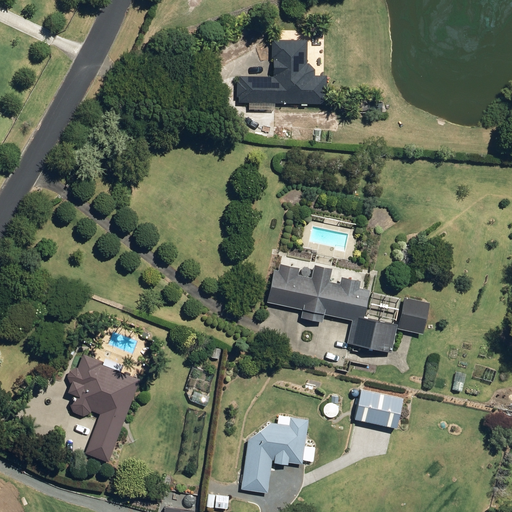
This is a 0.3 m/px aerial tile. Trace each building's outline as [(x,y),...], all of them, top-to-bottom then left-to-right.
[(308,63),(308,40),(273,39),(272,58),(274,58),(274,77),(240,76),(240,81),(238,81),(237,97),(239,97),(239,102),(250,103),(249,109),(276,110),(276,103),(327,104),(328,75),(315,75),(315,69),(309,63),(308,63)] [(357,111),(377,110),(377,100),(356,100),(357,111)] [(279,270),(274,269),(267,302),(303,309),(301,317),(323,321),(325,314),(352,320),(348,341),(392,351),(398,323),(365,316),(370,289),(360,287),(361,280),(342,276),(340,283),(329,280),(332,267),(315,263),(312,277),(298,274),(300,267),(280,263),(279,270)] [(404,296),(397,327),(423,333),(430,301),(404,296)] [(109,461),(141,378),(102,364),(103,360),(83,353),(78,366),(70,370),(67,376),(71,383),(68,391),(74,393),(70,404),(73,411),(84,415),(91,412),(92,410),(100,413),(86,452),(109,461)] [(463,392),(466,372),(455,371),(452,390),(463,392)] [(404,397),(361,388),(355,418),(397,427),(404,397)] [(194,389),(190,400),(205,406),(209,396),(194,389)] [(303,464),(309,419),(290,417),(289,424),(270,422),(248,438),(240,489),(268,493),(273,459),(275,460),(274,462),(288,464),(289,462),(303,464)] [(180,484),(165,479),(162,489),(177,494),(180,484)] [(198,492),(189,491),(187,501),(196,502),(198,492)] [(216,495),(208,494),(207,506),(214,507),(216,495)] [(229,495),(217,494),(215,506),(228,508),(229,495)]
